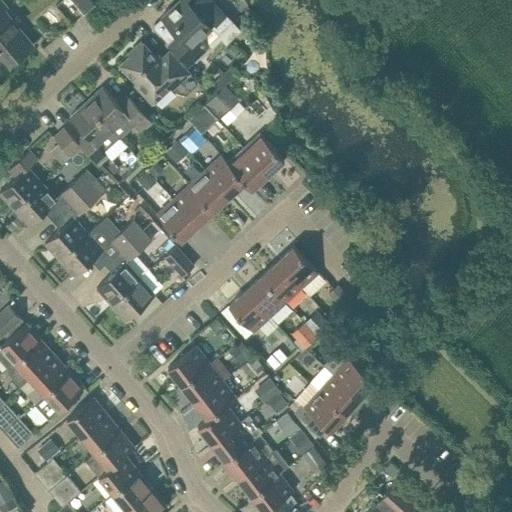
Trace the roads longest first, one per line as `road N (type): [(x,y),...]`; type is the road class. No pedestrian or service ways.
road 1 (residential): [(108,364),(288,209),(340,267)]
road 2 (residential): [(324,511),(380,423),(450,502)]
road 3 (residential): [(0,118),(15,119),(147,0)]
road 4 (unclassified): [(216,511),(198,495),(165,424),(108,364)]
road 5 (unclassified): [(108,364),(0,243)]
